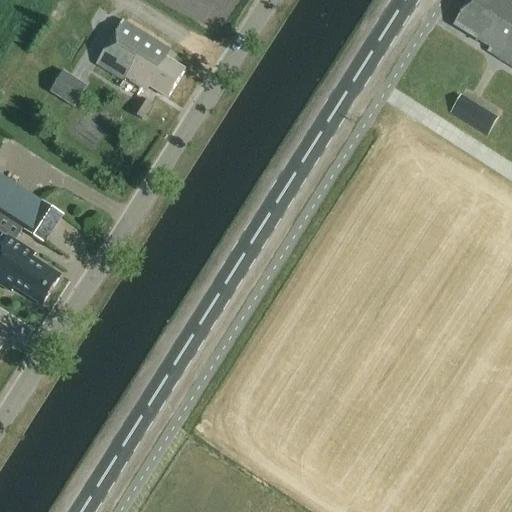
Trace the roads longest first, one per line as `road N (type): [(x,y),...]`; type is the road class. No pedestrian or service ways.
road 1 (primary): [(82,511),(406,0)]
road 2 (unclassified): [(0,425),(268,0)]
road 3 (track): [(227,64),(124,0)]
